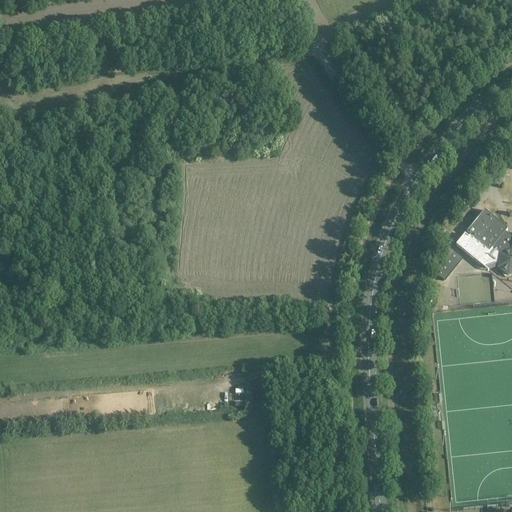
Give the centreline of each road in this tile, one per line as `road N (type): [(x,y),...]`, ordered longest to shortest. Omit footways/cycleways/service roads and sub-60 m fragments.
road 1 (secondary): [(380,511),(368,335),(386,239),(428,161),(511,85)]
road 2 (track): [(293,0),(352,107),(416,178)]
